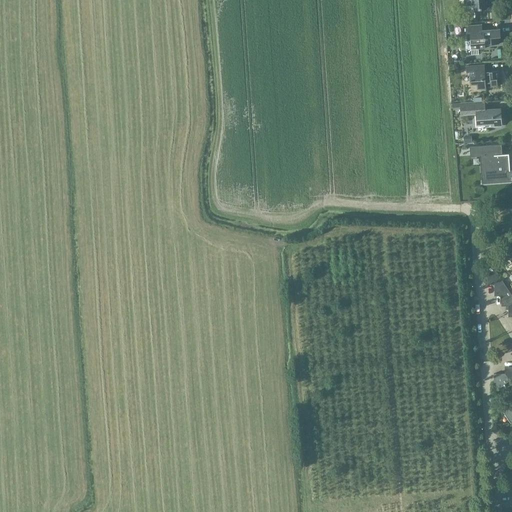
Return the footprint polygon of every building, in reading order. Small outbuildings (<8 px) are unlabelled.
[(475,10),(488,9),(487,1),(482,1),(481,0),(463,0),(464,3),(467,3),(467,6),(474,5),(475,10)] [(499,36),(501,36),(500,28),(482,30),(482,24),(466,25),(466,32),(470,32),(471,41),(464,41),(465,56),(478,55),(477,49),(485,48),(485,45),(499,44),(499,36)] [(470,72),(471,84),(477,84),(478,89),(486,88),(486,87),(498,86),(497,78),(499,78),(499,71),(485,72),(485,64),(466,66),(467,72),(470,72)] [(429,102),(442,101),(442,90),(437,90),(437,95),(428,95),(429,102)] [(485,110),(484,102),(452,104),(453,110),(461,110),(461,114),(477,113),(478,124),(486,124),(486,126),(502,125),(501,109),(485,110)] [(502,155),(501,155),(501,145),(501,144),(470,147),(470,148),(471,148),(472,153),(472,155),(478,154),(478,155),(482,154),(482,157),(482,165),(487,165),(490,165),(491,175),(488,175),(483,176),(484,183),(482,183),(482,184),(511,181),(511,172),(511,170),(510,170),(510,166),(509,154),(502,155)] [(497,272),(487,272),(487,285),(488,285),(494,285),(502,280),(497,272)] [(502,280),(494,285),(495,296),(501,295),(509,290),(502,280)] [(511,295),(509,290),(501,295),(501,306),(508,306),(511,303),(511,295)] [(493,374),(493,381),(495,383),(498,388),(509,381),(504,374),(493,374)] [(510,405),(502,410),(511,423),(511,422),(511,407),(510,405)]
